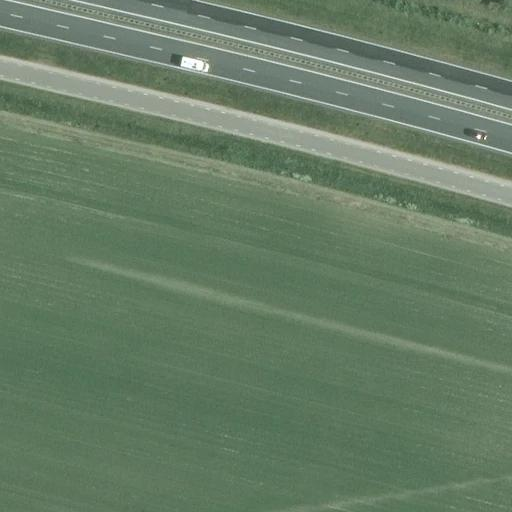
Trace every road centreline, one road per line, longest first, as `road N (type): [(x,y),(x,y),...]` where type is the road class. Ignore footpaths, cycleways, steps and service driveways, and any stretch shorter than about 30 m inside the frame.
road 1 (unclassified): [(0,65),(511,198)]
road 2 (trunk): [(0,11),(511,142)]
road 3 (trunk): [(511,97),(118,0)]
